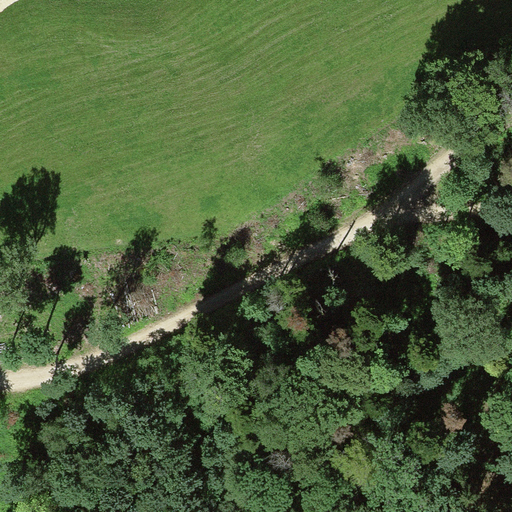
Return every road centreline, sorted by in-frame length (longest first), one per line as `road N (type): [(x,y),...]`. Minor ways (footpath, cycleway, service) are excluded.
road 1 (track): [(0,380),(81,369),(172,327),(332,217),(403,190),(511,187)]
road 2 (track): [(511,93),(489,103),(403,190)]
